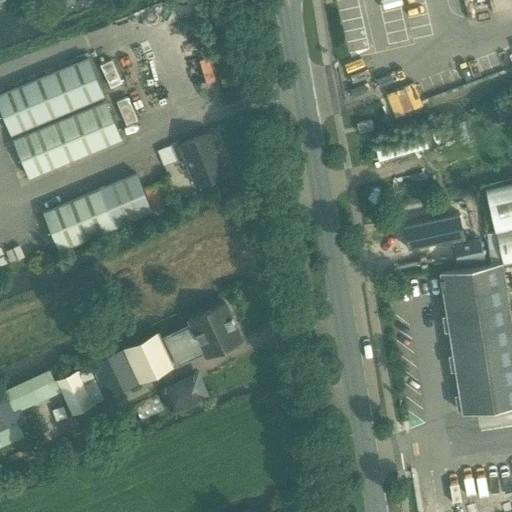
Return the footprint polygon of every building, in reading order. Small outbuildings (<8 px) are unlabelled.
[(88,58),(0,94),(0,107),(11,134),(104,95),(88,58)] [(13,139),(29,176),(121,138),(106,101),(13,139)] [(356,123),(359,132),(373,128),(371,119),(356,123)] [(180,143),(197,186),(226,174),(210,132),(180,143)] [(43,212),(59,249),(151,210),(136,173),(43,212)] [(495,229),(486,232),(489,263),(439,271),(439,272),(461,413),(511,404),(511,317),(503,263),(511,261),(511,183),(486,190),(495,229)] [(459,212),(402,224),(408,248),(464,236),(459,212)] [(458,263),(485,257),(480,238),(454,244),(458,263)] [(189,324),(163,336),(177,366),(207,351),(208,354),(239,341),(223,303),(197,314),(186,319),(189,324)] [(91,365),(106,398),(173,367),(157,333),(123,349),(123,350),(91,365)] [(0,401),(0,444),(23,435),(18,423),(13,412),(61,392),(72,414),(103,399),(88,367),(79,371),(56,381),(55,382),(50,371),(2,392),(2,393),(5,399),(0,401)] [(171,412),(209,395),(198,370),(160,388),(171,412)]
